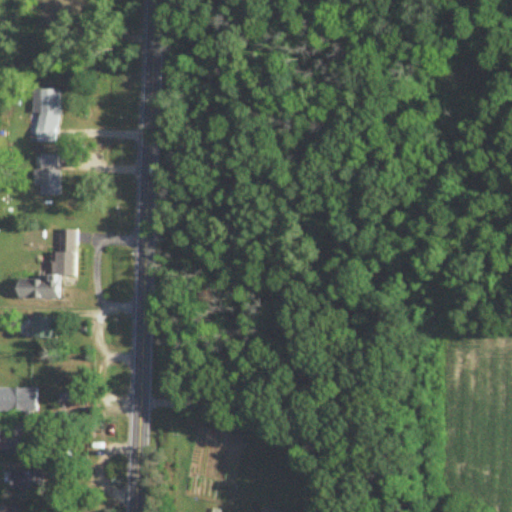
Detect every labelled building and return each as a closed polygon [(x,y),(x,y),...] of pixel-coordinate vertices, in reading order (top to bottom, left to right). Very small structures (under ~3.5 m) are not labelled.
[(36,114),(41,114),(40,142),(61,142),(62,90),(36,90),(36,114)] [(43,196),(62,196),(62,155),(43,155),(43,171),(37,171),(37,186),(43,186),(43,196)] [(24,300),(61,300),(62,276),(78,277),(78,230),(59,230),(58,281),(24,280),(24,300)] [(57,339),(57,318),(38,318),(38,339),(57,339)] [(0,411),(40,412),(40,389),(0,389),(0,411)] [(9,435),(9,455),(32,455),(32,435),(9,435)] [(14,492),(46,492),(46,471),(14,471),(14,492)]
